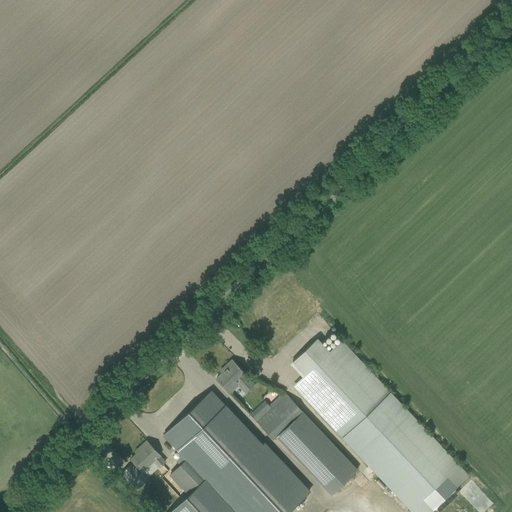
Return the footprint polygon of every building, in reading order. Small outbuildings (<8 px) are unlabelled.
[(306,376),(294,387),(411,511),(426,511),(467,474),(342,342),(331,353),(317,338),(292,362),(306,376)] [(254,385),(245,375),(245,374),(232,360),(224,367),(226,369),(216,379),(223,386),(228,391),(239,380),(242,384),(239,387),(245,394),(254,385)] [(258,422),(274,439),(302,412),(286,395),(258,422)] [(287,511),(309,492),(266,447),(265,449),(224,406),(216,413),(202,398),(163,436),(181,455),(175,461),(179,465),(169,475),(188,494),(169,511),(287,511)] [(254,411),(261,418),(271,408),(264,401),(254,411)] [(116,473),(127,462),(103,439),(92,450),(116,473)] [(160,455),(153,448),(146,441),(139,448),(141,450),(130,459),(142,472),(153,461),(159,468),(165,462),(159,456),(160,455)] [(130,465),(123,472),(132,482),(134,484),(142,476),(131,465),(130,465)]
